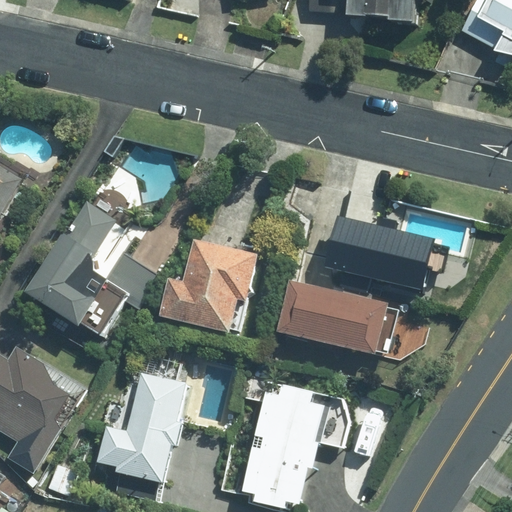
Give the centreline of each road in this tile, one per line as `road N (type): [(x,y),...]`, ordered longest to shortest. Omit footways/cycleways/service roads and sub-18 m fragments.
road 1 (residential): [(0,45),(511,161)]
road 2 (secondary): [(511,359),(413,511)]
